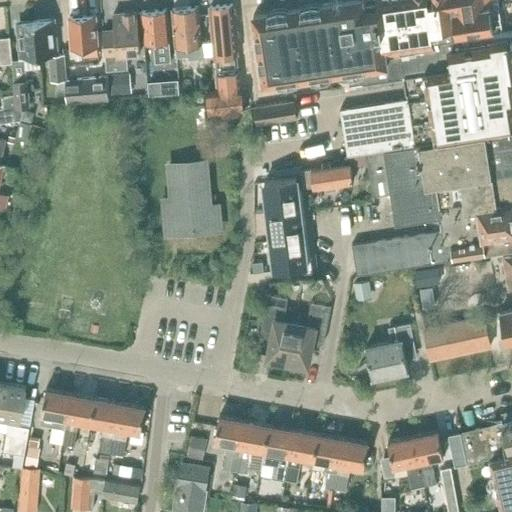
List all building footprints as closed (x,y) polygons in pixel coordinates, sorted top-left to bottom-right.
[(502,31),(497,0),(330,0),(331,5),(322,6),(322,9),(302,12),(301,9),(289,11),(289,14),(269,17),(268,14),(254,16),(264,85),(278,83),(278,80),(298,77),(299,80),(311,78),(311,75),(332,72),(332,75),(339,74),(338,71),(347,69),(348,76),(349,76),(349,72),(373,69),(375,84),(404,80),(404,77),(449,70),(447,52),(491,45),(490,41),(489,34),(502,31)] [(233,4),(210,6),(217,76),(239,74),(233,4)] [(197,8),(172,11),(177,56),(189,55),(189,59),(203,58),(202,43),(201,43),(197,8)] [(167,10),(143,12),(146,42),(155,41),(156,63),(170,62),(169,44),(160,45),(159,41),(170,40),(167,10)] [(116,38),(104,39),(107,71),(129,69),(128,55),(142,53),(138,12),(114,14),(116,38)] [(99,55),(96,15),(71,17),(73,47),(84,47),(85,57),(99,55)] [(206,15),(199,15),(200,26),(207,25),(206,15)] [(51,21),(35,23),(38,57),(49,56),(51,83),(65,82),(63,56),(54,57),(54,56),(51,21)] [(35,23),(19,24),(22,59),(24,58),(25,69),(39,67),(38,57),(35,23)] [(11,37),(0,37),(0,63),(13,63),(13,59),(12,47),(11,37)] [(511,130),(511,37),(490,41),(491,45),(447,52),(449,70),(404,77),(404,80),(407,93),(408,93),(409,98),(341,109),(348,155),(414,145),(414,146),(511,130)] [(22,59),(13,59),(13,63),(17,107),(25,106),(30,106),(28,80),(26,80),(25,69),(24,58),(22,59)] [(218,91),(206,92),(208,114),(243,111),(239,74),(217,76),(218,91)] [(122,76),(108,78),(109,91),(123,89),(122,76)] [(107,79),(66,82),(67,104),(108,101),(107,79)] [(4,108),(0,108),(0,122),(21,120),(25,106),(17,107),(15,94),(2,96),(4,108)] [(294,103),(254,109),(257,126),(296,119),(294,103)] [(25,110),(23,118),(31,121),(33,117),(29,111),(25,110)] [(30,142),(35,124),(22,120),(17,139),(30,142)] [(511,133),(385,154),(366,157),(372,196),(391,193),(397,226),(440,218),(442,230),(414,234),(419,266),(447,261),(511,250),(511,133)] [(307,185),(307,187),(352,181),(349,163),(330,166),(329,161),(322,162),(323,167),(302,170),(303,185),(307,185)] [(173,200),(164,201),(168,233),(222,228),(220,204),(210,205),(206,162),(170,165),(173,200)] [(307,267),(296,178),(264,182),(266,197),(266,198),(272,255),(273,254),(275,270),(307,267)] [(0,208),(5,210),(8,195),(0,193),(0,208)] [(419,266),(414,234),(398,237),(404,268),(419,266)] [(404,268),(398,237),(383,239),(385,255),(388,271),(404,268)] [(383,239),(350,244),(353,260),(385,255),(383,239)] [(385,255),(353,260),(356,276),(388,271),(385,255)] [(503,257),(459,264),(462,284),(485,280),(485,275),(487,274),(488,270),(496,269),(496,268),(505,266),(509,290),(511,289),(511,257),(504,259),(503,257)] [(263,262),(253,263),(254,272),(264,271),(263,262)] [(437,270),(416,273),(418,287),(439,284),(437,270)] [(369,280),(354,282),(357,300),(371,297),(369,280)] [(287,367),(296,324),(284,321),(289,298),(269,294),(262,331),(274,334),(268,359),(273,360),(273,364),(287,367)] [(307,326),(296,324),(287,367),(302,370),(303,366),(308,367),(313,341),(325,343),(332,306),(312,303),(307,326)] [(511,309),(500,312),(507,344),(511,343),(511,309)] [(485,317),(427,329),(433,360),(491,347),(485,317)] [(371,362),(368,363),(375,378),(409,371),(404,349),(416,346),(411,325),(390,329),(393,343),(368,348),(371,362)] [(27,387),(2,382),(0,391),(0,415),(9,417),(3,449),(14,452),(24,454),(29,427),(21,425),(22,419),(27,387)] [(63,443),(72,392),(47,387),(42,413),(55,415),(50,441),(63,443)] [(92,422),(97,396),(72,392),(63,443),(75,446),(80,420),(92,422)] [(121,401),(97,396),(92,422),(104,424),(99,450),(112,452),(121,401)] [(146,406),(121,401),(112,452),(125,455),(129,429),(142,432),(146,406)] [(236,471),(246,419),(220,415),(216,441),(227,443),(223,469),(236,471)] [(270,424),(246,419),(236,471),(249,474),(254,448),(265,450),(270,424)] [(490,457),(490,459),(510,454),(511,453),(511,421),(463,433),(469,462),(490,457)] [(294,428),(270,424),(265,450),(277,452),(272,478),(285,480),(294,428)] [(314,459),(319,433),(294,428),(285,480),(298,482),(303,457),(314,459)] [(439,429),(414,434),(425,486),(437,483),(432,458),(445,455),(439,429)] [(333,489),(343,437),(319,433),(314,459),(326,461),(322,486),(333,489)] [(414,434),(388,440),(392,455),(394,467),(406,464),(409,477),(412,489),(425,486),(414,434)] [(192,435),(188,456),(203,459),(207,438),(192,435)] [(343,437),(333,489),(347,492),(352,466),(363,468),(368,442),(343,437)] [(463,442),(451,445),(456,466),(468,463),(463,442)] [(28,446),(25,464),(36,466),(39,448),(28,446)] [(511,511),(511,454),(511,455),(510,454),(490,459),(502,511),(511,511)] [(97,457),(94,472),(107,474),(110,459),(97,457)] [(67,462),(65,473),(74,475),(76,464),(67,462)] [(201,511),(209,468),(182,463),(175,509),(195,511),(201,511)] [(114,464),(113,473),(131,476),(132,467),(114,464)] [(458,511),(450,467),(441,469),(448,511),(458,511)] [(25,469),(21,510),(36,511),(40,470),(25,469)] [(103,492),(105,480),(92,477),(75,476),(72,506),(94,507),(95,492),(103,492)] [(140,486),(105,480),(103,492),(103,496),(137,501),(140,486)] [(235,483),(233,494),(245,497),(247,486),(235,483)] [(239,511),(257,511),(258,503),(241,501),(239,511)]
